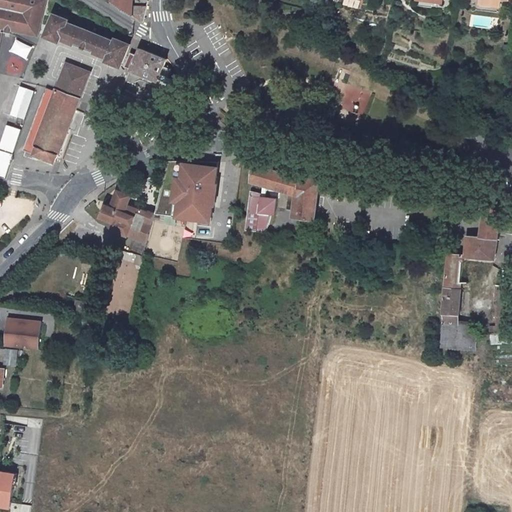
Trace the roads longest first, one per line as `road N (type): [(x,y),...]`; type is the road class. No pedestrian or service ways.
road 1 (residential): [(218,144),(492,187)]
road 2 (residential): [(74,190),(146,156),(218,144)]
